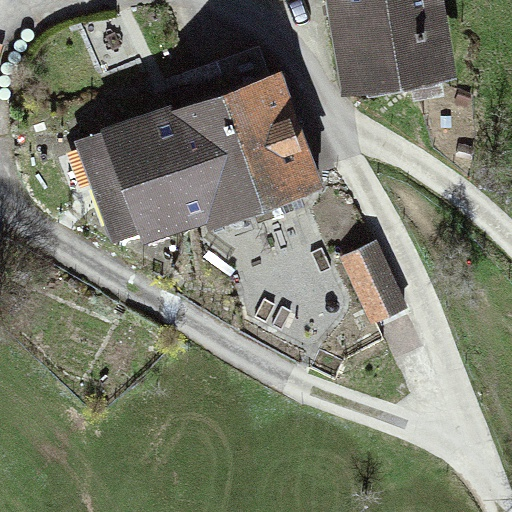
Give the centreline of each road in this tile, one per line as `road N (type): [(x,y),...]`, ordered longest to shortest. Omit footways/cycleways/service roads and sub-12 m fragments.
road 1 (track): [(500,511),(483,465),(113,283),(0,202)]
road 2 (track): [(171,0),(275,17),(332,124),(511,254)]
road 3 (track): [(483,465),(403,253),(332,124)]
